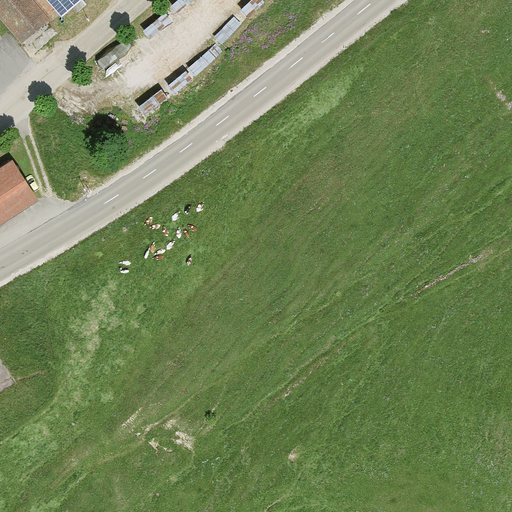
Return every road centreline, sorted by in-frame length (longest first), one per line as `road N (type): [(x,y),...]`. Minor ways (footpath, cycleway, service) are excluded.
road 1 (secondary): [(0,266),(186,147),(377,0)]
road 2 (unclassified): [(0,121),(136,0)]
